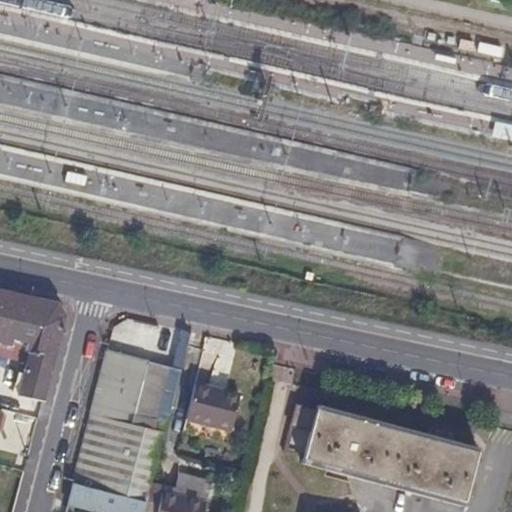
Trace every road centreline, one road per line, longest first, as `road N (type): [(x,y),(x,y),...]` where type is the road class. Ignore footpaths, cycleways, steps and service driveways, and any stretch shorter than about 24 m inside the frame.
road 1 (tertiary): [(93,286),(511,377)]
road 2 (residential): [(93,286),(36,511)]
